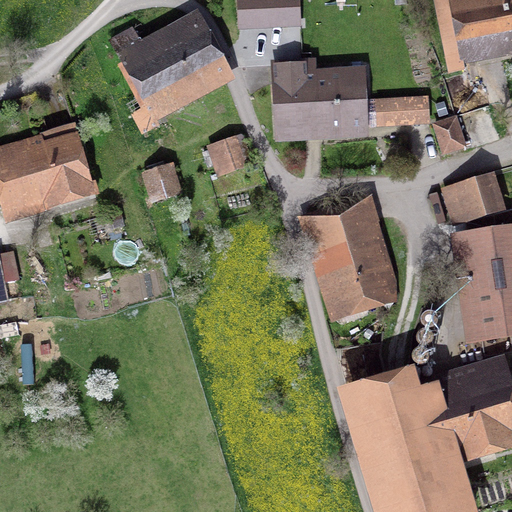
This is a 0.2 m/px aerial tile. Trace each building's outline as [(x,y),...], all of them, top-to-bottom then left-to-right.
[(301,0),(237,0),(238,22),(302,21),(301,0)] [(511,0),(432,0),(444,57),(453,55),(454,64),(460,63),(458,54),(511,42),(511,0)] [(153,128),(145,113),(222,74),(197,28),(145,55),(133,30),(112,40),(125,65),(122,67),(144,110),(132,116),(141,133),(153,128)] [(312,64),(273,66),(278,130),(324,127),(324,132),(367,129),(363,76),(340,77),(340,82),(313,84),(312,64)] [(424,100),(380,102),(381,123),(425,121),(424,100)] [(464,147),(455,122),(438,128),(447,153),(464,147)] [(48,144),(0,158),(0,202),(3,214),(91,191),(73,128),(46,136),(48,144)] [(244,165),(236,141),(218,147),(226,170),(244,165)] [(149,174),(155,195),(172,190),(165,169),(149,174)] [(449,193),(458,218),(498,204),(488,178),(449,193)] [(371,198),(303,220),(310,241),(318,239),(334,285),(329,287),(338,313),(392,295),(383,267),(380,268),(364,221),(377,216),(371,198)] [(113,226),(123,223),(119,209),(109,212),(113,226)] [(511,234),(466,241),(480,339),(511,334),(511,234)] [(0,298),(6,298),(1,275),(11,273),(9,260),(0,261),(0,298)] [(469,511),(452,455),(511,437),(511,406),(508,408),(497,372),(417,395),(415,389),(409,390),(405,376),(385,382),(346,393),(378,504),(379,506),(391,502),(393,511),(469,511)]
